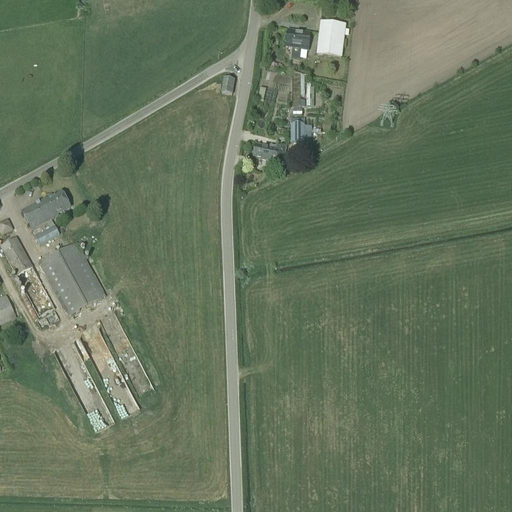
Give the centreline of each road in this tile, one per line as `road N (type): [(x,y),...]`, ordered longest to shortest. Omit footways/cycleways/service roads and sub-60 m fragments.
road 1 (unclassified): [(236,511),(226,211),(248,56)]
road 2 (unclassified): [(0,194),(248,56)]
